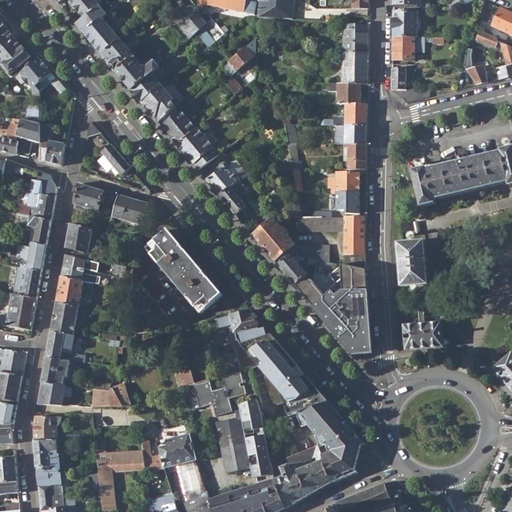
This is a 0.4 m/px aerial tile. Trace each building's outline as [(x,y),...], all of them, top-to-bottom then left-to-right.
[(68,0),(68,1),(83,19),(100,5),(96,0),(68,0)] [(198,0),(198,8),(204,5),(209,6),(209,3),(208,0),(198,0)] [(209,6),(244,14),(249,15),(255,16),(258,2),(245,0),(208,0),(209,3),(209,6)] [(265,18),(293,20),(294,0),(257,0),(258,2),(258,18),(265,18)] [(352,0),(352,10),(369,10),(369,0),(352,0)] [(427,8),(429,8),(429,6),(429,1),(421,1),(418,1),(418,0),(393,0),(394,8),(418,8),(427,8)] [(460,0),(458,5),(471,11),(476,0),(460,0)] [(77,25),(103,56),(121,40),(103,18),(108,14),(100,5),(83,19),(77,25)] [(493,27),(511,35),(511,13),(501,9),(493,27)] [(415,38),(417,38),(418,12),(394,12),(393,37),(415,38)] [(202,27),(215,42),(225,34),(212,19),(205,24),(199,18),(197,19),(194,16),(193,17),(192,16),(181,25),(182,26),(181,27),(190,37),(202,27)] [(265,20),(265,18),(258,18),(257,17),(257,25),(264,26),(264,27),(274,28),(274,20),(265,20)] [(0,52),(21,36),(7,19),(1,23),(0,21),(0,52)] [(103,56),(132,91),(160,68),(157,64),(155,62),(148,68),(145,68),(129,49),(129,45),(145,32),(143,30),(144,29),(140,24),(121,40),(103,56)] [(346,53),(368,54),(369,25),(345,25),(345,53),(346,53)] [(476,40),(494,48),(495,46),(501,47),(500,42),(497,41),(498,39),(474,28),(472,33),(475,35),(478,37),(476,40)] [(0,52),(0,61),(11,74),(36,53),(21,36),(0,52)] [(415,60),(415,38),(393,37),(393,60),(415,60)] [(224,68),(230,74),(236,69),(238,71),(255,58),(255,57),(257,56),(257,40),(224,68)] [(501,47),(507,67),(511,65),(511,47),(500,42),(501,47)] [(464,66),(478,86),(479,86),(489,83),(485,67),(473,69),(472,56),(473,48),(468,47),(464,66)] [(342,76),(342,84),(362,84),(368,84),(368,76),(365,76),(365,66),(368,66),(368,54),(346,53),(345,76),(342,76)] [(20,74),(33,90),(33,97),(41,97),(41,92),(52,83),(57,78),(40,57),(20,74)] [(497,69),(500,81),(511,77),(511,65),(507,67),(497,69)] [(132,91),(142,102),(162,86),(157,80),(165,73),(160,68),(132,91)] [(393,90),(410,90),(410,87),(407,86),(407,68),(393,68),(393,90)] [(233,92),(237,96),(255,81),(257,79),(257,71),(240,83),(242,86),(240,87),(234,80),(228,86),(233,92)] [(52,83),(56,87),(61,82),(57,78),(52,83)] [(0,90),(0,94),(12,95),(9,83),(0,90)] [(346,104),(362,105),(362,84),(342,84),(328,84),(328,92),(338,92),(338,104),(346,104)] [(142,102),(159,123),(183,102),(178,96),(174,100),(162,86),(142,102)] [(393,90),(408,103),(432,97),(431,91),(410,90),(393,90)] [(227,97),(230,101),(237,96),(233,92),(227,97)] [(265,107),(273,117),(278,114),(270,103),(265,107)] [(346,126),(367,127),(367,105),(362,105),(346,104),(346,117),(334,117),(334,120),(325,120),(325,122),(322,122),(322,126),(336,126),(346,126)] [(17,137),(40,143),(41,107),(29,106),(25,121),(20,120),(17,137)] [(162,126),(177,145),(197,128),(181,110),(162,126)] [(450,118),(452,127),(462,125),(460,116),(450,118)] [(90,123),(88,136),(102,133),(93,122),(90,123)] [(289,144),(294,144),(298,144),(294,126),(286,126),(289,144)] [(345,145),(367,145),(367,127),(346,126),(336,126),(336,145),(345,145)] [(177,145),(198,170),(219,155),(214,148),(215,147),(198,128),(197,128),(177,145)] [(223,147),(225,151),(239,141),(236,137),(223,147)] [(19,143),(6,140),(0,138),(0,151),(17,155),(19,143)] [(46,162),(61,166),(66,144),(50,141),(46,162)] [(102,153),(106,158),(111,164),(121,177),(132,169),(112,144),(102,153)] [(291,154),(294,169),(300,168),(294,144),(289,144),(290,150),(291,154)] [(349,170),(366,170),(367,145),(345,145),(345,149),(349,149),(349,170)] [(414,172),(422,207),(432,206),(436,204),(435,200),(509,182),(510,186),(511,186),(511,148),(502,151),(502,153),(470,161),(468,150),(458,153),(461,163),(428,171),(428,168),(414,172)] [(282,161),(291,154),(290,150),(280,157),(282,161)] [(107,168),(111,164),(106,158),(101,162),(107,168)] [(220,196),(242,181),(249,177),(251,176),(239,161),(231,168),(228,164),(226,164),(223,164),(218,168),(221,171),(208,181),(220,196)] [(4,178),(13,180),(15,172),(17,166),(6,163),(4,178)] [(17,166),(15,172),(24,174),(25,169),(17,166)] [(256,172),(261,179),(268,174),(263,168),(256,172)] [(298,192),(305,192),(300,169),(294,169),(298,192)] [(337,193),(338,193),(361,193),(361,172),(337,173),(337,178),(337,193)] [(33,180),(27,206),(19,205),(17,214),(31,217),(52,221),(58,189),(50,176),(40,173),(38,182),(33,180)] [(220,196),(239,219),(242,222),(246,218),(258,218),(242,199),(245,197),(243,195),(249,190),(242,181),(220,196)] [(79,184),(75,205),(88,208),(99,212),(105,192),(79,184)] [(141,192),(149,194),(151,191),(146,185),(141,192)] [(347,210),(347,214),(361,214),(361,193),(338,193),(337,210),(347,210)] [(113,217),(143,226),(149,205),(119,196),(113,217)] [(72,225),(84,228),(87,212),(75,209),(72,225)] [(16,222),(29,224),(31,217),(17,214),(16,222)] [(33,244),(32,248),(46,251),(52,221),(31,217),(29,224),(29,226),(38,228),(35,244),(33,244)] [(297,232),(345,232),(346,217),(332,217),(314,218),(303,218),(297,218),(297,232)] [(345,254),(365,255),(366,217),(346,217),(345,232),(345,254)] [(268,218),(258,218),(265,227),(254,236),(278,265),(290,255),(295,256),(295,251),(293,248),(295,246),(287,236),(289,234),(284,228),(282,229),(274,220),(271,222),(268,218)] [(67,248),(89,253),(94,231),(84,228),(72,225),(67,248)] [(146,250),(201,314),(223,296),(168,232),(156,242),(147,249),(146,250)] [(149,234),(141,241),(147,249),(156,242),(149,234)] [(405,326),(407,351),(443,348),(441,323),(426,324),(424,290),(429,290),(429,288),(427,262),(425,242),(406,243),(399,244),(403,288),(417,287),(418,306),(420,324),(405,326)] [(305,258),(330,263),(331,247),(295,246),(295,251),(295,256),(305,258)] [(29,269),(42,272),(46,251),(32,248),(30,247),(28,253),(32,254),(30,261),(22,260),(21,268),(29,269)] [(64,267),(85,271),(85,269),(87,260),(66,254),(64,267)] [(105,262),(109,263),(110,257),(96,254),(95,259),(105,262)] [(365,255),(345,254),(345,265),(367,269),(365,255)] [(307,276),(297,264),(290,255),(278,265),(296,286),(303,279),(307,276)] [(295,256),(290,255),(297,264),(305,258),(295,256)] [(105,265),(105,262),(95,259),(94,265),(102,267),(102,265),(105,265)] [(115,274),(132,277),(133,269),(116,265),(115,274)] [(296,286),(354,355),(375,353),(367,269),(345,265),(342,265),(329,275),(336,283),(324,294),(314,282),(303,279),(296,286)] [(85,274),(85,271),(64,267),(62,277),(85,282),(94,284),(101,285),(102,278),(85,274)] [(0,292),(2,293),(37,299),(42,272),(29,269),(25,289),(11,286),(10,290),(0,288),(0,287),(0,292)] [(57,303),(80,308),(82,297),(92,299),(94,284),(85,282),(62,277),(57,303)] [(120,315),(126,317),(130,291),(125,290),(120,315)] [(37,299),(2,293),(1,298),(10,301),(6,326),(31,329),(37,299)] [(65,334),(75,336),(80,308),(57,303),(52,331),(65,334)] [(248,345),(250,344),(273,337),(264,326),(259,328),(256,316),(253,317),(251,310),(215,321),(217,329),(232,325),(237,340),(243,346),(248,345)] [(317,323),(311,317),(309,318),(308,320),(313,326),(317,323)] [(47,359),(61,361),(62,352),(65,334),(52,331),(47,359)] [(133,336),(122,337),(121,342),(120,347),(130,349),(133,336)] [(248,345),(255,369),(289,360),(291,359),(273,337),(250,344),(248,345)] [(0,348),(0,356),(4,357),(2,366),(0,365),(0,372),(1,373),(22,377),(27,353),(0,348)] [(70,353),(62,352),(61,361),(76,363),(86,364),(86,360),(69,357),(70,353)] [(511,354),(495,369),(511,389),(511,354)] [(75,368),(76,363),(61,361),(47,359),(42,383),(56,385),(63,387),(67,367),(75,368)] [(189,362),(195,385),(208,382),(206,373),(203,374),(199,360),(189,362)] [(295,380),(289,360),(255,369),(249,371),(251,379),(264,375),(268,387),(295,380)] [(176,366),(182,389),(186,388),(195,385),(189,362),(176,366)] [(0,377),(0,398),(18,402),(22,377),(1,373),(0,377)] [(214,408),(217,418),(233,413),(230,400),(248,396),(245,387),(242,388),(241,385),(244,385),(241,373),(194,386),(200,409),(213,406),(217,405),(217,407),(214,408)] [(297,415),(329,404),(305,378),(268,387),(297,415)] [(38,406),(52,407),(62,407),(66,387),(63,387),(56,385),(42,383),(38,406)] [(96,385),(95,391),(111,394),(112,387),(96,385)] [(114,397),(123,408),(130,404),(121,388),(111,394),(114,397)] [(94,408),(111,408),(109,399),(114,397),(111,394),(95,391),(94,391),(94,408)] [(109,399),(111,408),(123,408),(114,397),(109,399)] [(251,469),(253,479),(270,476),(273,475),(273,472),(272,467),(270,457),(264,426),(263,416),(260,406),(258,402),(240,407),(243,421),(251,469)] [(0,424),(14,424),(17,406),(0,403),(0,406),(0,424)] [(307,425),(316,436),(314,437),(318,447),(319,449),(325,447),(331,452),(321,456),(332,484),(357,474),(355,473),(356,471),(358,471),(363,450),(361,449),(362,447),(364,446),(329,404),(297,415),(301,427),(307,425)] [(35,441),(58,442),(59,442),(58,427),(61,423),(63,418),(58,417),(36,418),(34,428),(35,441)] [(251,469),(243,421),(218,426),(227,474),(251,469)] [(370,430),(363,422),(360,425),(367,433),(370,430)] [(0,444),(13,444),(11,430),(13,430),(14,424),(0,424),(0,444)] [(147,471),(165,469),(197,461),(190,436),(167,442),(170,454),(161,456),(163,460),(146,465),(147,471)] [(59,472),(60,472),(60,471),(61,471),(60,455),(58,455),(58,442),(35,441),(37,472),(50,472),(59,472)] [(144,453),(146,460),(153,459),(150,442),(143,443),(144,453)] [(315,494),(332,484),(321,456),(321,455),(319,449),(318,447),(296,456),(294,449),(284,453),(287,461),(291,466),(295,464),(297,466),(314,460),(316,465),(299,471),(292,474),(289,466),(273,472),(273,475),(274,480),(287,510),(288,509),(302,501),(315,494)] [(146,460),(144,453),(107,455),(106,451),(97,451),(99,472),(102,497),(104,511),(116,510),(111,473),(147,471),(146,465),(146,460)] [(270,457),(272,467),(283,462),(280,453),(270,457)] [(0,483),(17,482),(15,458),(0,459),(0,483)] [(291,466),(289,466),(292,474),(299,471),(297,466),(295,464),(291,466)] [(65,510),(64,501),(62,472),(60,472),(59,472),(50,472),(37,472),(41,511),(65,510)] [(93,472),(96,498),(102,497),(99,472),(93,472)] [(210,501),(213,511),(281,511),(287,510),(274,480),(273,475),(270,476),(271,482),(233,493),(231,488),(221,492),(220,495),(221,497),(210,501)] [(0,483),(0,495),(19,494),(17,482),(0,483)] [(335,503),(335,504),(337,504),(337,505),(329,509),(328,508),(327,509),(326,510),(327,511),(422,511),(404,491),(397,491),(395,486),(387,482),(386,484),(384,483),(383,484),(339,503),(335,503)] [(200,511),(213,511),(210,501),(208,494),(185,504),(188,511),(194,511),(200,510),(200,511)] [(41,511),(40,511),(76,511),(76,500),(64,501),(65,510),(41,511)]
